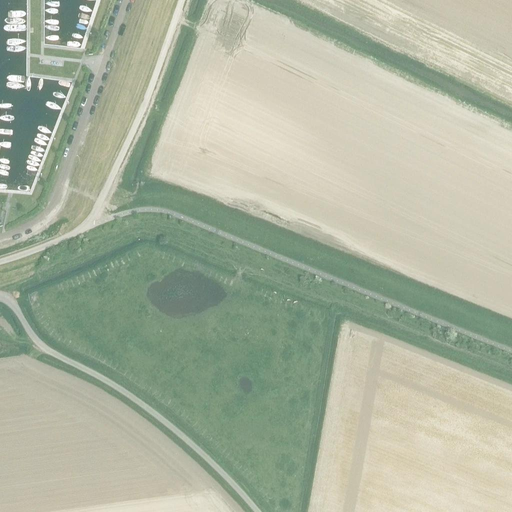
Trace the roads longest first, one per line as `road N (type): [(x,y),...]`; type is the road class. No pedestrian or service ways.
road 1 (unclassified): [(0,263),(87,226),(180,0)]
road 2 (unclassified): [(257,511),(197,447),(40,345),(0,297)]
road 3 (residential): [(0,237),(38,221),(59,193),(129,0)]
